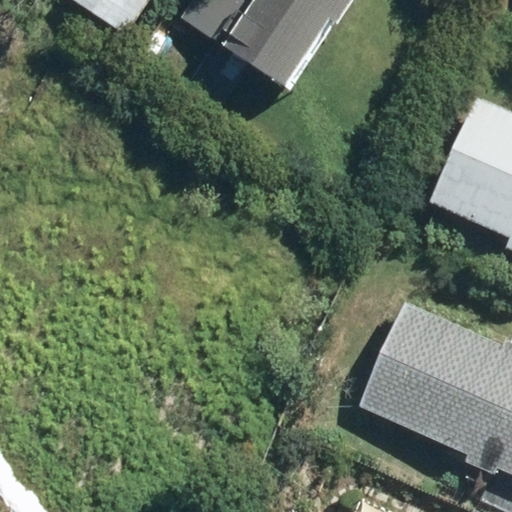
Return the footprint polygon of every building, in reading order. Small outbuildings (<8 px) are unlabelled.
[(89,0),(137,29),(155,0),(89,0)] [(200,0),(190,18),(315,88),(353,23),(365,25),(379,0),(200,0)] [(0,47),(20,26),(0,7),(0,47)] [(511,106),(486,95),(439,198),(511,230),(511,106)] [(511,506),(511,340),(418,300),(373,403),(475,447),(468,462),(496,474),(487,495),(511,506)]
